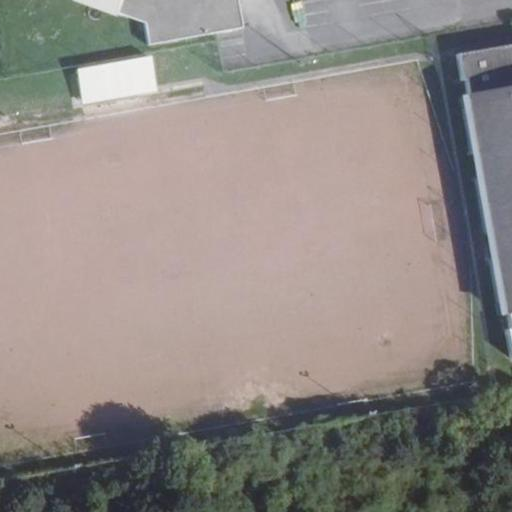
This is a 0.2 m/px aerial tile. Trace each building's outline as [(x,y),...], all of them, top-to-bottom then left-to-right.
[(74,0),(115,14),(120,0),(74,0)] [(120,0),(115,14),(144,24),(148,43),(240,29),(235,0),(120,0)] [(511,44),(456,54),(460,79),(464,79),(466,94),(459,96),(499,317),(505,316),(507,330),(504,331),(509,360),(511,359),(511,44)] [(157,61),(80,65),(82,100),(158,96),(157,61)] [(0,483),(0,502),(150,477),(146,458),(0,483)]
